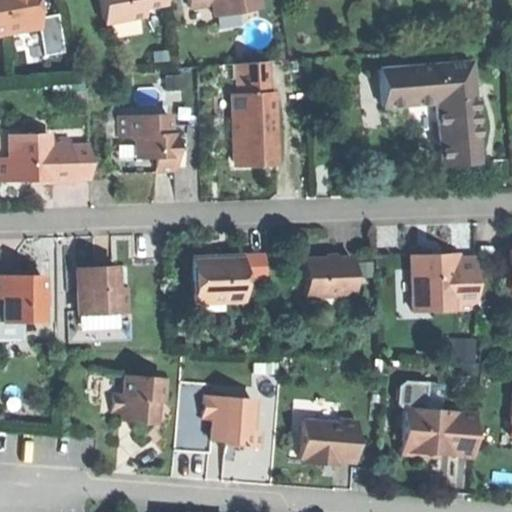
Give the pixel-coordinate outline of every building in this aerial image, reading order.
[(0,0),(0,34),(37,28),(40,44),(61,41),(56,14),(36,17),(33,0),(0,0)] [(165,4),(164,0),(97,0),(102,24),(142,17),(141,9),(165,4)] [(186,0),(188,7),(210,3),(212,16),(256,8),(254,0),(186,0)] [(253,167),(275,166),(273,93),(266,93),(265,63),(234,64),(235,94),(229,95),(229,118),(233,118),(234,139),(230,139),(231,161),(244,161),(253,160),(253,167)] [(468,64),(378,70),(380,108),(435,104),(439,167),(459,166),(475,164),(468,64)] [(167,115),(116,116),(117,138),(133,138),(133,158),(143,158),(153,158),(153,172),(174,171),(173,134),(167,134),(167,115)] [(0,158),(0,175),(0,181),(32,180),(32,184),(46,183),(68,183),(68,180),(67,148),(67,139),(48,139),(48,135),(8,136),(8,159),(0,158)] [(88,147),(67,148),(68,180),(89,180),(88,147)] [(409,256),(411,307),(430,306),(430,313),(475,311),(474,260),(458,261),(458,255),(442,255),(442,261),(431,261),(431,256),(409,256)] [(189,259),(191,305),(240,302),(238,257),(213,258),(189,259)] [(302,299),(351,297),(350,259),(326,260),(301,260),(302,299)] [(74,268),(74,314),(113,314),(113,311),(125,310),(124,267),(100,267),(74,268)] [(15,276),(0,276),(0,297),(2,297),(2,322),(41,321),(40,276),(15,276)] [(119,415),(118,423),(134,423),(153,424),(154,401),(160,396),(160,381),(121,379),(120,395),(110,395),(109,414),(119,415)] [(419,404),(417,380),(389,383),(391,407),(419,404)] [(235,449),(257,450),(258,431),(248,431),(250,400),(200,398),(199,420),(209,421),(208,441),(223,442),(235,443),(235,449)] [(401,409),(398,456),(417,457),(417,452),(435,453),(435,456),(454,457),(457,412),(401,409)] [(302,459),(301,465),(324,467),(324,461),(334,462),(350,463),(353,422),(336,421),(336,424),(299,422),(297,458),(302,459)]
